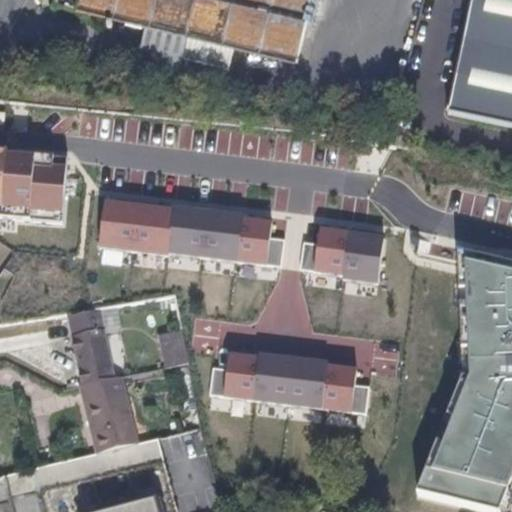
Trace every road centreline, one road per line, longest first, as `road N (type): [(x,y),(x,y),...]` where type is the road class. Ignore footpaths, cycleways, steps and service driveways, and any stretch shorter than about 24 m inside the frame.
road 1 (residential): [(0,141),(373,186),(426,220),(511,241)]
road 2 (unknown): [(0,24),(336,98)]
